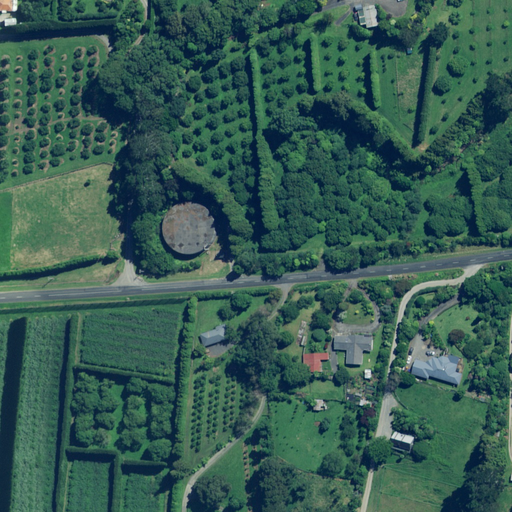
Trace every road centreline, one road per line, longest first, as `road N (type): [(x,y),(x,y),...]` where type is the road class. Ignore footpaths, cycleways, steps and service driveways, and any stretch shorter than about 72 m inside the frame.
road 1 (unclassified): [(128,290),(511,255)]
road 2 (unclassified): [(128,290),(130,105),(158,66),(251,0)]
road 3 (unclassified): [(0,299),(128,290)]
